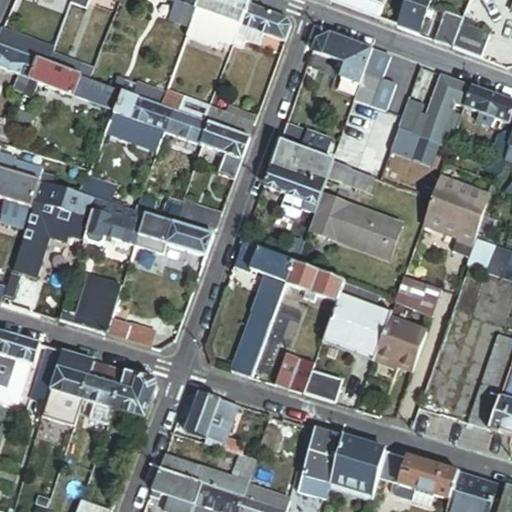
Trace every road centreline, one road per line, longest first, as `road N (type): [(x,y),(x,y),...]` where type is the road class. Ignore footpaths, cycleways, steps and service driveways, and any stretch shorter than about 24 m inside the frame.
road 1 (residential): [(176,372),(307,10)]
road 2 (residential): [(511,475),(176,372)]
road 3 (residential): [(307,10),(511,85)]
road 4 (residential): [(176,372),(0,318)]
road 5 (residential): [(176,372),(125,511)]
